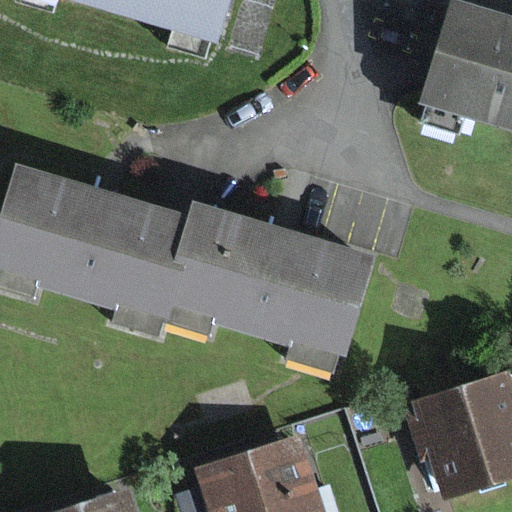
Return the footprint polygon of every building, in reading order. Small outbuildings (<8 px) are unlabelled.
[(87,0),(207,37),(218,0),(87,0)] [(445,105),(511,125),(511,26),(473,14),(445,105)] [(220,244),(31,187),(3,280),(192,336),(197,317),(220,244)] [(220,244),(197,317),(366,368),(395,272),(226,221),(220,244)] [(511,385),(446,401),(471,505),(511,494),(511,385)] [(344,511),(325,440),(228,467),(239,511),(344,511)] [(170,511),(165,494),(100,511),(170,511)]
